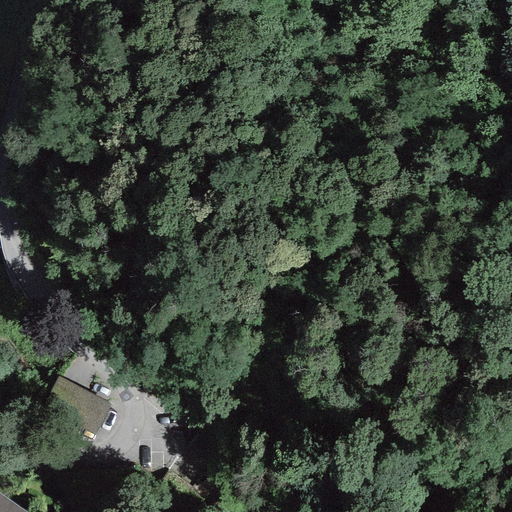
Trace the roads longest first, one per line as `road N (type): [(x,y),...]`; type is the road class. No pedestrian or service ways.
road 1 (unclassified): [(0,221),(11,274),(55,356),(94,407),(85,445),(58,471),(0,463)]
road 2 (unclassified): [(33,0),(0,150)]
